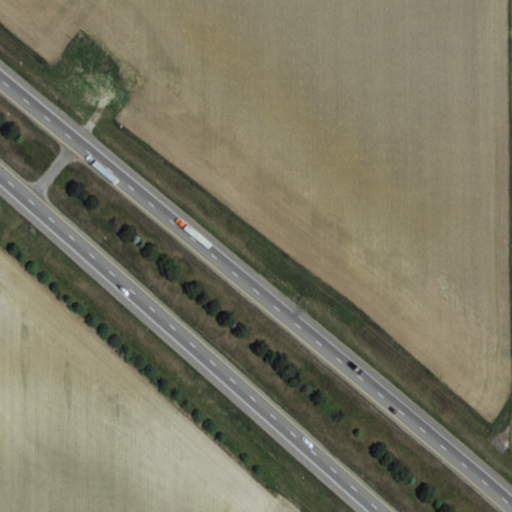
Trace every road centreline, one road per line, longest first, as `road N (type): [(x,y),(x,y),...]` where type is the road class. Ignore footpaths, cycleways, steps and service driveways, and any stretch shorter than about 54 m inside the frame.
road 1 (trunk): [(511,501),(0,74)]
road 2 (trunk): [(0,179),(374,511)]
